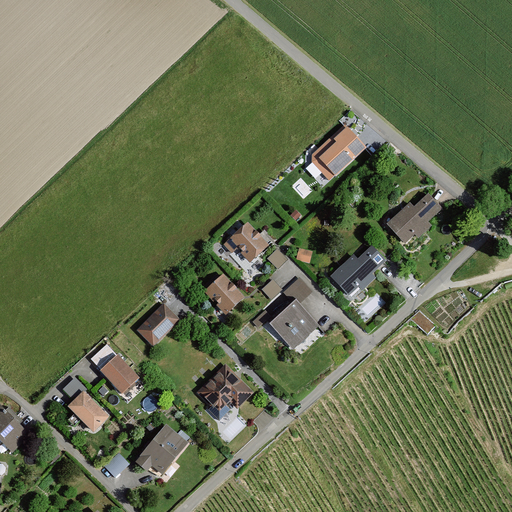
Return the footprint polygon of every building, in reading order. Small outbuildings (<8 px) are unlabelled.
[(315,159),(333,180),(370,149),(352,128),(315,159)] [(410,203),(387,224),(408,248),(444,211),(429,193),(414,208),(410,203)] [(249,223),(229,240),(251,265),(270,249),(249,223)] [(356,254),(331,279),(348,303),(387,262),(374,245),(359,259),(356,254)] [(280,251),(269,260),(278,272),(289,263),(280,251)] [(226,277),(206,293),(226,318),(246,301),(226,277)] [(273,302),(253,321),(263,334),(272,325),(296,354),(322,327),(304,305),(315,294),(300,278),(285,292),(273,302)] [(274,280),(263,290),(273,302),(285,292),(274,280)] [(165,306),(140,331),(157,348),(182,322),(165,306)] [(118,356),(101,372),(123,395),(140,379),(118,356)] [(226,365),(198,393),(220,420),(232,406),(237,412),(253,396),(226,365)] [(85,392),(68,407),(93,434),(110,419),(85,392)] [(0,405),(0,436),(15,453),(33,437),(3,403),(0,405)] [(165,426),(138,463),(162,481),(190,443),(165,426)] [(117,477),(132,464),(121,452),(106,465),(117,477)]
